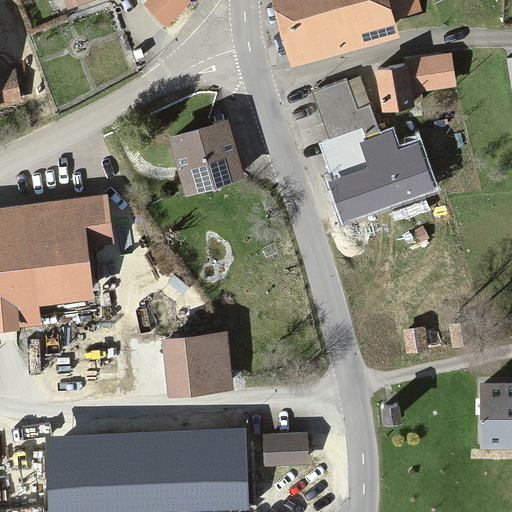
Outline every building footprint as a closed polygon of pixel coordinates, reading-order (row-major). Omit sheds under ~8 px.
[(387,0),(274,0),(289,52),(394,24),(387,0)] [(449,50),(452,73),(474,70),(471,47),(449,50)] [(412,91),(405,54),(378,58),(385,95),(412,91)] [(316,139),(340,206),(429,174),(416,138),(394,146),(376,98),(356,106),(344,74),(312,86),(330,134),(316,139)] [(222,113),(169,126),(183,180),(236,167),(222,113)] [(0,321),(39,317),(36,297),(92,291),(85,233),(109,231),(104,188),(0,198),(0,321)] [(224,325),(164,328),(166,381),(226,378),(224,325)] [(420,329),(403,332),(407,353),(424,350),(420,329)] [(511,381),(481,381),(481,439),(511,439),(511,381)] [(399,405),(381,408),(383,427),(402,424),(399,405)] [(247,416),(46,423),(49,507),(250,500),(247,416)] [(307,432),(263,434),(264,466),(309,464),(307,432)]
